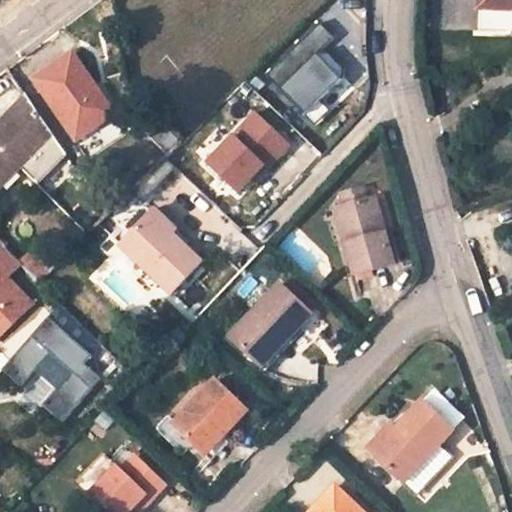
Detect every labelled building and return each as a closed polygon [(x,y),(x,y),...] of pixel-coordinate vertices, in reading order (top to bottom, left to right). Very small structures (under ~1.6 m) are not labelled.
[(511,0),(481,0),(481,8),(481,25),(511,26),(511,0)] [(315,52),(331,37),(320,26),(268,75),(303,112),(339,78),(315,52)] [(30,75),(71,143),(117,116),(76,48),(30,75)] [(27,97),(0,125),(0,137),(32,104),(27,97)] [(0,198),(4,194),(0,190),(0,189),(54,136),(32,104),(0,137),(0,198)] [(203,161),(238,195),(290,143),(256,109),(203,161)] [(365,189),(347,194),(349,205),(368,200),(365,189)] [(347,206),(356,242),(349,244),(357,272),(396,263),(379,197),(368,200),(349,205),(347,206)] [(356,242),(347,206),(339,208),(349,244),(356,242)] [(176,228),(156,209),(148,218),(167,237),(172,233),(176,228)] [(202,263),(172,233),(167,237),(148,218),(122,245),(172,294),(202,263)] [(0,338),(35,304),(9,278),(23,264),(0,240),(0,338)] [(37,251),(23,264),(41,282),(54,269),(37,251)] [(260,365),(289,336),(292,340),(292,339),(315,316),(284,286),(234,337),(260,365)] [(51,316),(5,369),(24,386),(53,353),(74,371),(45,405),(64,422),(104,377),(87,363),(95,355),(51,316)] [(267,372),(296,344),(292,340),(289,336),(260,365),(267,372)] [(177,427),(204,452),(222,433),(224,436),(249,409),(219,381),(177,427)] [(427,402),(400,431),(393,438),(396,440),(380,457),(408,484),(427,465),(458,431),(427,402)] [(374,451),(380,457),(396,440),(393,438),(400,431),(396,427),(374,451)] [(204,452),(214,462),(232,444),(224,436),(222,433),(204,452)] [(93,496),(108,511),(134,511),(136,510),(137,510),(149,497),(156,504),(169,490),(136,458),(123,472),(119,468),(93,496)] [(427,465),(408,484),(422,497),(440,477),(427,465)] [(366,511),(340,487),(321,507),(326,511),(366,511)] [(149,497),(137,510),(138,511),(148,511),(156,504),(149,497)]
